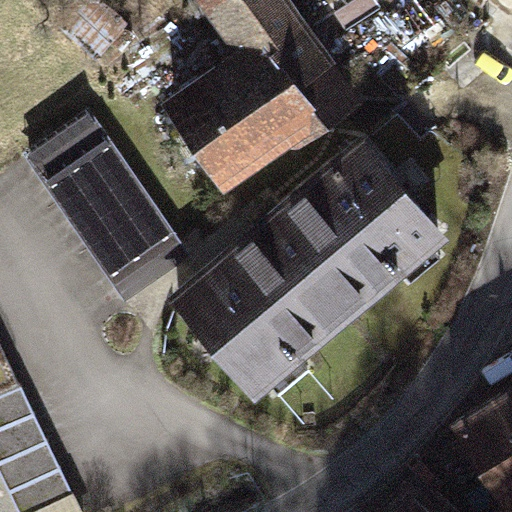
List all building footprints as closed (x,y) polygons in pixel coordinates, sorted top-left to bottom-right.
[(101,0),(71,0),(55,19),(99,57),(128,23),(101,0)] [(217,0),(222,6),(254,50),(178,105),(227,172),(290,127),(300,141),(355,101),(281,0),(217,0)] [(91,111),(33,152),(130,292),(189,251),(91,111)] [(258,385),(442,229),(368,142),(184,297),(258,385)] [(27,387),(0,399),(0,463),(22,511),(83,511),(77,498),(79,498),(27,387)] [(511,389),(461,421),(511,504),(511,389)] [(433,511),(416,497),(402,511),(433,511)]
